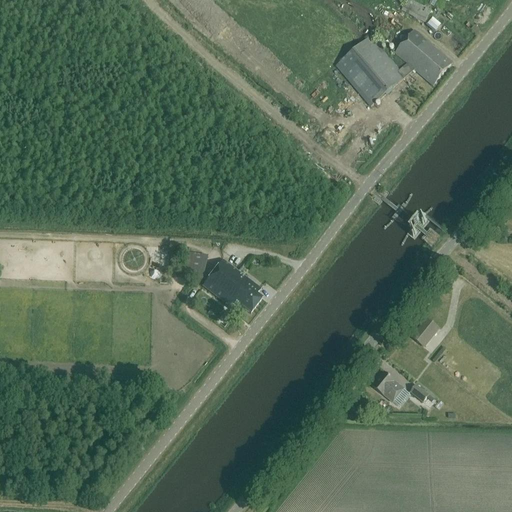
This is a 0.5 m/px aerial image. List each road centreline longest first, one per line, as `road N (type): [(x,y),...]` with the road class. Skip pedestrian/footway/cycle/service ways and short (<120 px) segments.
road 1 (tertiary): [(511,9),(107,511)]
road 2 (tertiary): [(234,511),(511,167)]
road 3 (track): [(413,129),(387,112),(363,112),(304,136),(149,0)]
